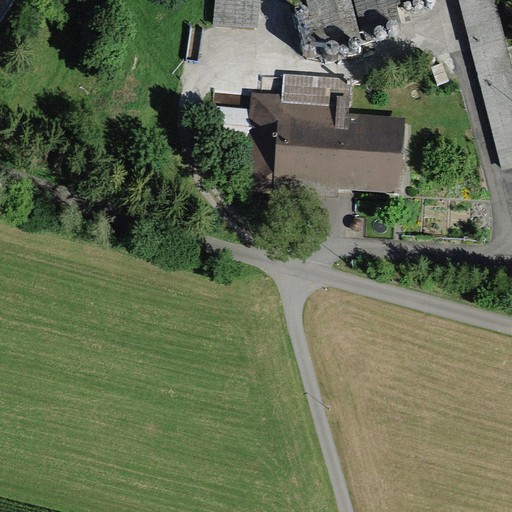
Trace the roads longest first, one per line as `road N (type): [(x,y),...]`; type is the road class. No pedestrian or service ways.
road 1 (track): [(294,266),(0,168)]
road 2 (residential): [(347,511),(294,317),(294,266)]
road 3 (residential): [(511,327),(294,266)]
